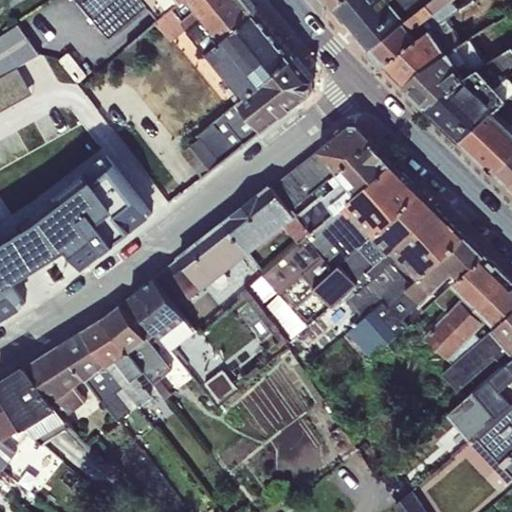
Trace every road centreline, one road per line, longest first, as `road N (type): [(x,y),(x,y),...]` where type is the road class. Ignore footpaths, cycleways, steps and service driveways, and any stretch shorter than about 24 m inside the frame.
road 1 (residential): [(0,354),(122,274),(362,85)]
road 2 (tertiary): [(511,225),(362,85)]
